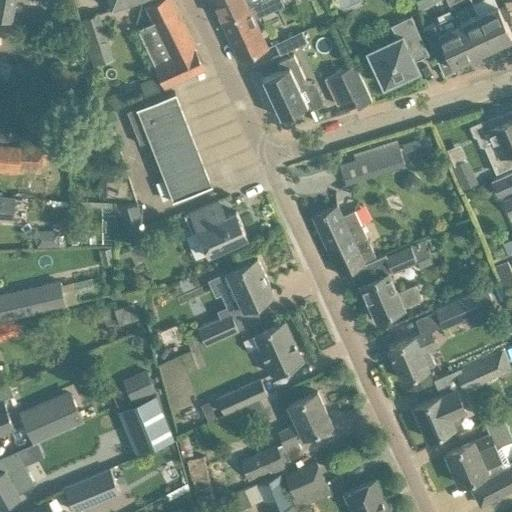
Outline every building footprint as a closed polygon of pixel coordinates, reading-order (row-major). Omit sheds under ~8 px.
[(0,0),(0,17),(11,19),(13,11),(14,0),(0,0)] [(149,0),(150,2),(155,0),(105,0),(108,9),(136,0),(149,0)] [(187,30),(172,0),(155,0),(150,2),(158,18),(153,21),(139,28),(148,49),(187,30)] [(213,0),(222,19),(240,10),(248,6),(259,0),(213,0)] [(240,10),(222,19),(241,59),(267,47),(254,18),(284,4),(282,0),(259,0),(248,6),(240,10)] [(478,14),(493,46),(511,37),(511,34),(498,4),(478,14)] [(91,42),(106,36),(98,13),(83,18),(91,42)] [(473,55),(458,23),(454,13),(423,28),(437,59),(448,54),(453,65),(473,55)] [(429,53),(421,35),(411,14),(391,24),(397,36),(368,49),(373,59),(368,61),(375,76),(380,74),(384,84),(413,71),(409,62),(414,59),(414,60),(415,60),(414,57),(427,51),(428,54),(429,53)] [(473,55),(493,46),(478,14),(458,23),(473,55)] [(164,85),(172,82),(205,67),(187,30),(148,49),(155,65),(164,85)] [(280,53),(307,41),(302,30),(275,42),(280,53)] [(303,110),(305,108),(303,106),(308,103),(300,85),(307,82),(294,53),(278,61),(281,68),(263,77),(281,116),(286,113),(287,117),(290,116),(294,115),(299,113),(303,110)] [(0,59),(0,72),(9,72),(12,63),(0,59)] [(355,63),(325,77),(337,103),(353,96),(358,106),(372,99),(356,64),(355,63)] [(0,90),(2,91),(9,72),(0,72),(0,90)] [(78,87),(77,72),(52,73),(53,89),(78,87)] [(157,73),(140,80),(145,91),(162,85),(157,73)] [(122,88),(103,96),(108,107),(126,99),(122,88)] [(139,141),(187,122),(175,91),(127,110),(139,141)] [(480,144),(485,146),(496,172),(511,164),(511,112),(507,114),(509,118),(488,127),(484,118),(469,125),(474,136),(476,135),(480,144)] [(162,167),(199,152),(187,122),(139,141),(140,143),(151,138),(162,167)] [(0,130),(0,139),(9,140),(10,131),(0,130)] [(425,144),(429,156),(436,153),(430,135),(402,144),(404,150),(425,144)] [(405,163),(399,146),(397,138),(353,153),(355,160),(341,165),(346,183),(405,163)] [(0,167),(19,169),(19,167),(47,169),(49,147),(0,142),(0,167)] [(174,198),(193,191),(211,183),(199,152),(162,167),(174,198)] [(478,181),(467,157),(452,163),(463,188),(478,181)] [(100,170),(99,195),(128,196),(129,171),(100,170)] [(511,170),(493,179),(499,194),(511,188),(511,170)] [(349,192),(338,196),(341,209),(353,205),(349,192)] [(135,195),(116,201),(128,234),(146,227),(135,195)] [(45,212),(46,201),(0,196),(0,215),(18,217),(19,210),(45,212)] [(218,198),(184,214),(194,234),(199,231),(208,252),(247,235),(236,210),(226,215),(218,198)] [(337,203),(313,214),(335,262),(340,274),(356,267),(376,257),(367,237),(355,208),(342,214),(337,203)] [(376,257),(356,267),(363,283),(362,283),(368,298),(368,299),(365,302),(370,314),(374,313),(376,318),(395,310),(404,306),(404,305),(422,297),(416,283),(397,291),(389,272),(410,263),(416,260),(410,245),(403,248),(379,259),(378,257),(376,257)] [(243,308),(256,302),(274,294),(258,257),(239,265),(226,272),(243,308)] [(495,264),(500,275),(504,286),(511,282),(511,269),(508,259),(495,264)] [(59,280),(0,294),(0,318),(65,303),(59,280)] [(444,325),(494,303),(486,286),(436,308),(444,325)] [(114,308),(120,324),(139,318),(133,301),(114,308)] [(192,349),(206,343),(239,329),(231,312),(198,326),(201,334),(188,340),(192,349)] [(272,373),(303,359),(285,317),(253,332),(272,373)] [(0,322),(0,338),(18,334),(14,318),(0,322)] [(414,336),(389,346),(403,378),(428,367),(422,351),(437,345),(430,329),(414,336)] [(458,372),(465,388),(511,367),(504,351),(458,372)] [(157,386),(147,365),(124,375),(133,397),(157,386)] [(257,397),(267,392),(260,377),(218,397),(225,413),(245,403),(257,397)] [(467,410),(463,403),(457,388),(441,394),(414,405),(422,423),(419,425),(424,435),(427,435),(428,437),(443,431),(444,434),(464,426),(459,414),(467,410)] [(0,428),(13,423),(0,390),(0,428)] [(303,436),(314,431),(332,422),(318,390),(288,404),(297,422),(280,430),(285,443),(303,435),(303,436)] [(71,392),(23,414),(35,441),(83,420),(71,392)] [(155,394),(121,408),(139,453),(174,438),(155,394)] [(245,403),(249,411),(261,406),(257,397),(245,403)] [(209,419),(216,416),(208,400),(201,404),(209,419)] [(465,443),(446,451),(460,483),(471,478),(474,485),(472,486),(481,503),(511,486),(511,460),(509,462),(495,430),(465,443)] [(193,453),(188,434),(176,437),(180,456),(193,453)] [(249,476),(283,461),(276,445),(242,460),(249,476)] [(0,503),(20,493),(19,492),(36,482),(16,449),(0,455),(0,503)] [(204,455),(187,459),(198,508),(206,504),(214,500),(206,462),(204,455)] [(331,492),(325,481),(316,461),(285,475),(294,495),(292,496),(297,507),(331,492)] [(74,510),(120,491),(110,467),(64,486),(74,510)] [(258,480),(228,494),(236,511),(265,497),(270,511),(297,511),(281,471),(258,480)] [(391,511),(376,477),(344,491),(353,511),(391,511)] [(214,500),(206,504),(209,511),(225,511),(219,498),(214,500)] [(30,510),(25,511),(56,511),(49,500),(30,510)]
